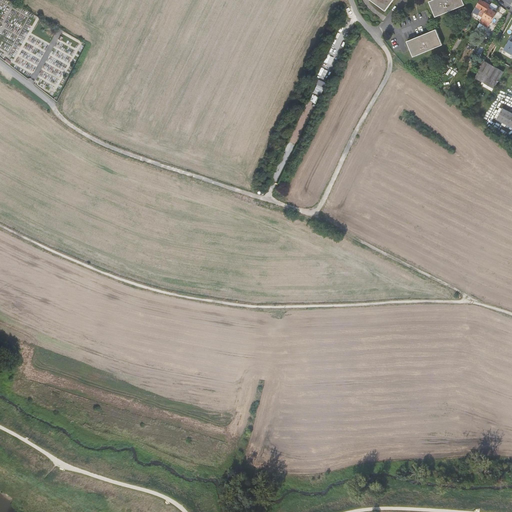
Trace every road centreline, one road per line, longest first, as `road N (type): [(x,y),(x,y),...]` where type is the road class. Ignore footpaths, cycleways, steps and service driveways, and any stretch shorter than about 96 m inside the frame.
road 1 (track): [(0,225),(114,277),(244,305),(468,299)]
road 2 (track): [(54,110),(143,159),(313,214)]
road 3 (track): [(388,51),(390,71),(313,214)]
road 4 (track): [(313,214),(468,299)]
